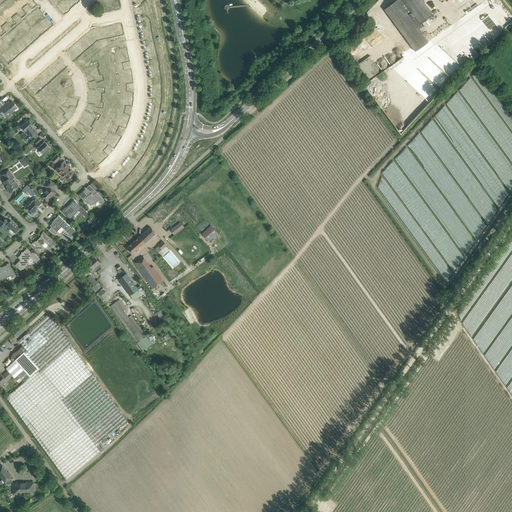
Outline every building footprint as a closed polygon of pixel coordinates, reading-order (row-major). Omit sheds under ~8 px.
[(15,5),(13,6),(22,16),(25,13),(20,8),(27,2),(32,7),(25,0),(20,0),(19,1),(19,0),(16,0),(15,1),(15,2),(13,3),(15,5)] [(62,2),(61,2),(68,9),(69,9),(70,7),(71,7),(71,6),(72,6),(66,0),(63,0),(62,2)] [(397,0),(384,10),(387,14),(415,51),(427,42),(408,15),(412,12),(420,24),(426,20),(433,15),(422,0),(397,0)] [(59,4),(57,6),(59,8),(62,11),(64,13),(66,11),(67,12),(68,10),(68,9),(61,2),(61,3),(59,4)] [(4,14),(3,15),(11,25),(15,23),(10,17),(17,11),(22,16),(13,6),(9,10),(9,9),(7,8),(5,10),(4,11),(3,12),(4,14)] [(0,33),(1,35),(4,32),(0,27),(0,25),(6,20),(11,26),(11,25),(3,15),(0,17),(0,33)] [(46,17),(42,20),(49,27),(52,24),(46,17)] [(42,20),(39,23),(45,30),(49,27),(42,20)] [(39,23),(36,26),(42,33),(45,30),(39,23)] [(36,26),(33,29),(39,36),(42,33),(36,26)] [(31,30),(28,33),(34,40),(37,37),(31,30)] [(28,33),(24,36),(31,43),(34,40),(28,33)] [(88,34),(84,37),(91,44),(94,41),(88,34)] [(24,36),(21,38),(28,46),(31,43),(24,36)] [(84,37),(81,40),(87,47),(91,44),(84,37)] [(21,38),(18,41),(25,48),(28,46),(21,38)] [(81,40),(78,43),(84,50),(87,47),(81,40)] [(18,41),(15,44),(21,51),(25,48),(18,41)] [(78,43),(75,45),(81,53),(84,50),(78,43)] [(15,44),(12,47),(18,54),(21,51),(15,44)] [(75,45),(72,48),(78,55),(81,53),(75,45)] [(12,47),(9,49),(15,57),(18,54),(12,47)] [(72,48),(69,51),(75,58),(78,55),(72,48)] [(9,49),(6,52),(12,59),(15,57),(9,49)] [(69,51),(65,54),(71,61),(75,58),(69,51)] [(6,52),(2,55),(8,63),(12,59),(6,52)] [(61,58),(57,61),(64,68),(67,65),(61,58)] [(57,61),(54,63),(61,71),(64,68),(57,61)] [(54,63),(51,66),(57,73),(61,71),(54,63)] [(51,66),(48,69),(54,76),(57,73),(51,66)] [(48,69),(45,72),(51,79),(54,76),(48,69)] [(45,72),(42,74),(48,82),(51,79),(45,72)] [(42,74),(38,77),(45,84),(48,82),(42,74)] [(38,77),(35,80),(42,87),(45,84),(38,77)] [(35,80),(32,83),(39,90),(42,87),(35,80)] [(32,83),(29,86),(35,93),(39,90),(32,83)] [(0,101),(0,112),(3,116),(5,113),(8,118),(12,114),(11,113),(15,110),(15,111),(18,108),(15,104),(14,105),(12,102),(10,104),(8,106),(5,103),(5,104),(2,100),(0,101)] [(22,125),(21,126),(24,131),(25,131),(28,134),(27,135),(28,136),(24,139),(27,142),(30,139),(34,136),(38,133),(34,129),(31,126),(33,125),(28,120),(25,123),(24,122),(21,125),(22,125)] [(37,142),(35,143),(38,147),(37,147),(40,151),(39,151),(42,154),(43,154),(47,151),(48,150),(48,151),(50,149),(50,148),(49,146),(50,145),(47,142),(46,143),(45,141),(44,142),(41,138),(37,142)] [(55,163),(60,158),(57,155),(52,160),(55,163)] [(62,175),(63,176),(67,180),(74,173),(69,168),(70,167),(64,161),(55,170),(61,175),(62,175)] [(10,193),(14,190),(19,187),(12,177),(13,176),(9,171),(7,172),(2,175),(6,180),(4,182),(8,188),(7,189),(10,193)] [(56,193),(52,189),(56,185),(50,180),(46,184),(49,187),(44,192),(43,191),(41,189),(39,189),(38,190),(39,192),(48,201),(56,193)] [(24,188),(23,191),(25,193),(27,191),(32,197),(35,193),(27,185),(24,188)] [(85,189),(79,195),(82,199),(83,200),(87,197),(88,199),(87,203),(87,204),(91,205),(95,204),(96,205),(98,205),(98,204),(99,203),(99,202),(102,205),(105,202),(95,190),(93,188),(89,185),(86,188),(87,189),(86,190),(85,189)] [(27,207),(30,210),(29,212),(33,216),(36,212),(37,212),(39,210),(37,208),(41,203),(35,197),(28,203),(30,205),(27,207)] [(79,206),(75,201),(74,200),(70,203),(71,204),(69,205),(66,208),(69,212),(66,215),(71,221),(75,217),(73,214),(77,209),(86,218),(89,214),(80,205),(79,206)] [(72,228),(62,219),(59,215),(54,220),(55,220),(50,226),(51,227),(49,230),(52,233),(55,236),(58,232),(60,234),(64,230),(70,236),(75,230),(72,228)] [(15,233),(19,229),(11,220),(9,222),(7,221),(7,220),(7,219),(6,219),(5,219),(5,220),(5,221),(3,223),(1,220),(0,221),(0,220),(0,228),(0,229),(1,229),(2,229),(3,230),(4,230),(5,231),(7,231),(8,230),(9,230),(10,229),(11,229),(15,233)] [(184,227),(183,226),(180,222),(171,230),(174,235),(184,227)] [(209,241),(218,233),(211,226),(202,234),(209,241)] [(157,234),(154,231),(151,227),(127,248),(132,254),(139,248),(140,250),(157,234)] [(54,242),(47,235),(43,231),(40,236),(41,237),(35,243),(37,245),(35,248),(39,251),(41,253),(43,248),(42,246),(46,242),(49,245),(54,242)] [(31,253),(30,252),(27,248),(18,257),(20,260),(18,263),(21,266),(19,269),(21,271),(27,265),(26,265),(28,263),(28,262),(27,261),(30,257),(37,264),(39,264),(42,261),(33,252),(31,253)] [(143,256),(134,262),(153,288),(163,281),(153,266),(151,268),(143,256)] [(95,258),(80,270),(84,274),(85,275),(86,275),(87,277),(87,278),(94,286),(91,287),(99,297),(106,291),(103,288),(102,289),(97,283),(98,283),(91,275),(90,274),(90,275),(88,273),(94,268),(96,270),(101,265),(98,261),(97,260),(95,258)] [(0,280),(11,276),(12,278),(15,277),(11,268),(8,269),(7,265),(6,265),(3,266),(1,267),(0,267),(0,280)] [(127,273),(118,279),(130,295),(134,300),(145,292),(141,287),(139,289),(137,288),(127,273)] [(124,310),(126,308),(120,299),(118,301),(117,300),(113,304),(110,306),(137,343),(137,342),(143,351),(152,344),(146,336),(131,315),(129,317),(124,310)] [(134,313),(135,314),(138,319),(140,317),(133,307),(131,309),(133,311),(132,312),(132,313),(133,313),(134,313)] [(13,362),(6,369),(19,383),(23,380),(24,382),(7,396),(6,397),(66,480),(101,451),(96,446),(102,441),(103,442),(106,446),(111,442),(107,438),(106,438),(118,428),(120,430),(128,423),(53,318),(23,346),(21,348),(21,347),(17,351),(16,352),(15,352),(15,353),(14,353),(13,354),(12,355),(12,357),(12,358),(12,359),(11,359),(11,360),(12,359),(12,360),(12,361),(13,362)] [(2,385),(6,381),(12,376),(8,371),(3,376),(1,373),(0,373),(0,388),(1,390),(4,387),(2,385)] [(12,481),(11,479),(12,479),(2,465),(0,466),(0,474),(3,479),(1,481),(0,482),(1,484),(3,484),(5,482),(7,485),(12,481)] [(17,484),(13,484),(13,489),(13,492),(24,491),(23,482),(17,483),(17,484)] [(30,482),(23,482),(24,491),(34,491),(34,488),(34,483),(30,483),(30,482)]
